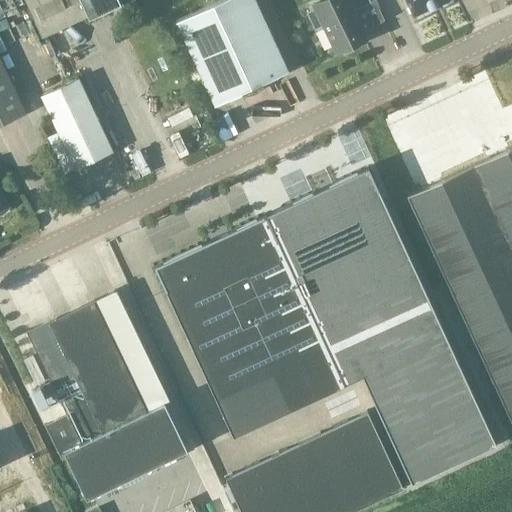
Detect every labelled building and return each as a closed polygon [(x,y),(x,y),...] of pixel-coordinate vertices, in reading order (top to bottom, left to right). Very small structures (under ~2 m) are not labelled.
[(12,0),(1,0),(8,12),(16,8),(12,0)] [(23,0),(42,38),(87,17),(89,20),(121,6),(118,0),(23,0)] [(288,71),(254,0),(220,0),(174,21),(213,105),(288,71)] [(324,26),(337,54),(366,40),(353,12),(371,3),(369,0),(323,0),(314,5),(316,9),(307,13),(315,30),(324,26)] [(406,0),(415,17),(450,0),(406,0)] [(0,124),(26,113),(0,59),(0,124)] [(39,96),(74,169),(113,151),(78,77),(39,96)] [(511,147),(407,196),(511,423),(511,147)] [(0,215),(2,215),(11,207),(0,187),(0,215)] [(317,188),(286,201),(297,227),(328,214),(317,188)] [(213,238),(153,265),(165,291),(216,401),(272,375),(288,411),(345,385),(277,239),(265,214),(221,234),(213,238)] [(86,499),(187,450),(164,402),(168,400),(115,290),(93,300),(63,315),(26,332),(66,413),(45,423),(59,453),(63,451),(86,499)] [(408,479),(494,446),(445,317),(359,350),(408,479)] [(260,460),(225,476),(241,511),(346,511),(404,485),(368,409),(357,415),(260,460)] [(194,511),(188,499),(161,511),(194,511)]
